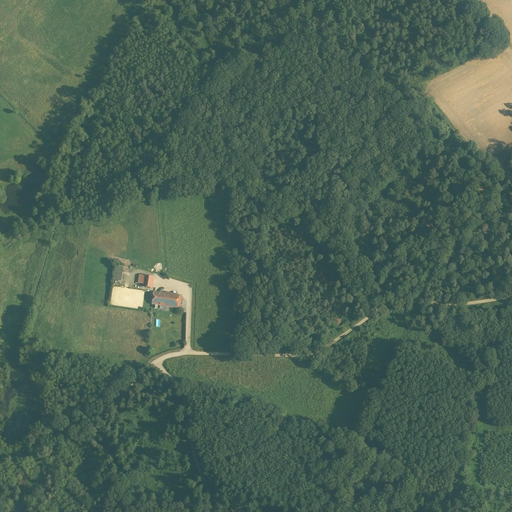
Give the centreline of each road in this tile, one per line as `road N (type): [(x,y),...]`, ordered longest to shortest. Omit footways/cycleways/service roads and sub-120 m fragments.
road 1 (track): [(153,363),(187,352),(309,353),(396,302),(511,295)]
road 2 (track): [(396,302),(483,215),(511,152)]
road 3 (track): [(0,465),(90,421),(153,363)]
road 4 (track): [(153,363),(181,388),(214,511)]
